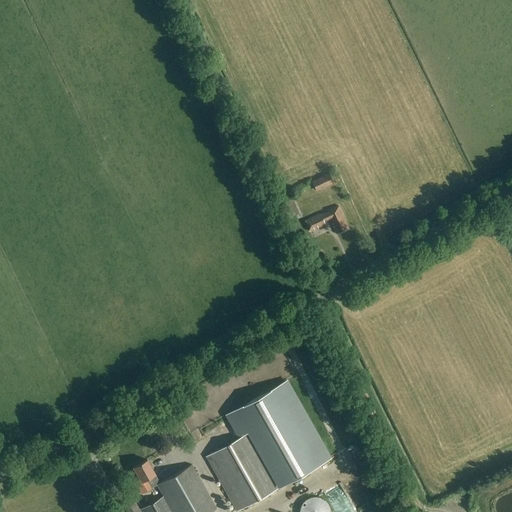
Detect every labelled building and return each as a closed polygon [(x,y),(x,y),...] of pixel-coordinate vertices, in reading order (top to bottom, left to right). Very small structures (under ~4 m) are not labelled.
[(313,181),(317,189),(332,182),(328,174),(313,181)] [(284,202),(292,220),(301,216),(292,198),(284,202)] [(330,219),(336,233),(348,228),(338,205),(305,220),(310,231),(326,224),(324,221),(330,219)] [(224,414),(238,438),(206,456),(237,511),(332,457),(287,378),(224,414)] [(187,424),(194,415),(183,407),(176,416),(187,424)] [(129,470),(142,493),(157,484),(163,496),(140,509),(134,499),(123,505),(126,511),(210,511),(216,508),(192,464),(159,482),(146,460),(134,467),(129,470)] [(329,511),(330,511),(329,509),(329,507),(328,505),(325,501),(323,499),(321,498),(319,497),(317,497),(313,497),(311,497),(308,498),(305,500),(302,503),(301,506),(300,509),(299,511),(329,511)]
